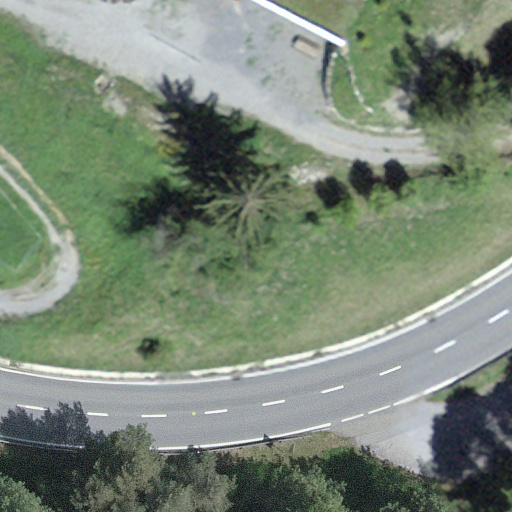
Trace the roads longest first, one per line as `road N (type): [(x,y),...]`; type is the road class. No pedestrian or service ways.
road 1 (primary): [(511,309),(381,373),(237,410),(166,417),(0,401)]
road 2 (track): [(8,0),(103,56),(186,83),(213,86),(231,73)]
road 3 (track): [(0,301),(45,292),(59,269),(48,221),(0,162)]
